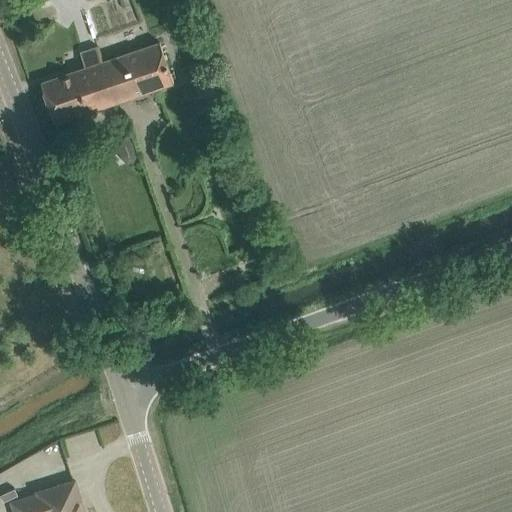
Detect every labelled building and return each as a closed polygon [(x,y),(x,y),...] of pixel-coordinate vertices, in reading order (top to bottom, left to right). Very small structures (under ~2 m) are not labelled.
[(176,82),(163,42),(105,61),(100,46),(81,52),(86,67),(42,82),(55,123),(176,82)] [(200,94),(216,89),(206,60),(190,65),(200,94)] [(216,184),(228,179),(225,170),(240,164),(230,140),(203,151),(216,184)] [(110,247),(99,251),(103,259),(113,255),(110,247)] [(85,511),(75,480),(38,492),(39,494),(13,502),(15,511),(85,511)]
